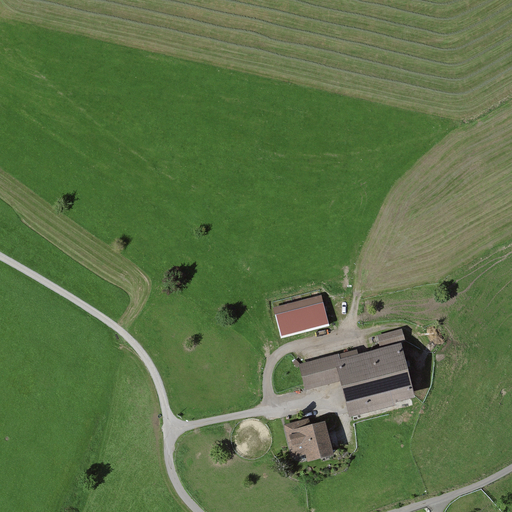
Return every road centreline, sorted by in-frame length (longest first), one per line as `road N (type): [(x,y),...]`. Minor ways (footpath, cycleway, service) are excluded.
road 1 (track): [(0,256),(98,314),(153,367),(175,476),(198,511)]
road 2 (track): [(168,427),(314,401)]
